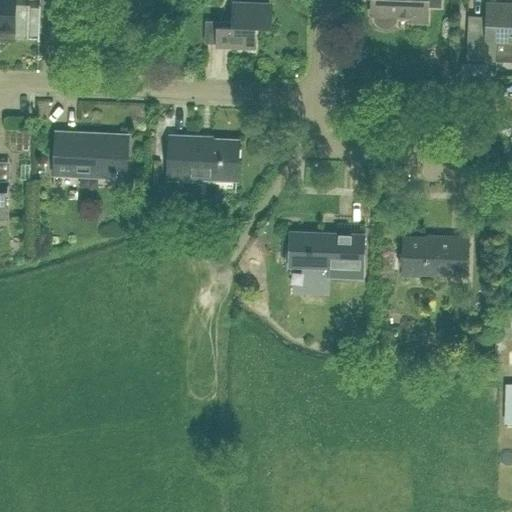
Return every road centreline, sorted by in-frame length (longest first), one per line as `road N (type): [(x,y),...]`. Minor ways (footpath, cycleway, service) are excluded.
road 1 (residential): [(319,93),(53,83)]
road 2 (residential): [(459,153),(319,151),(319,93)]
